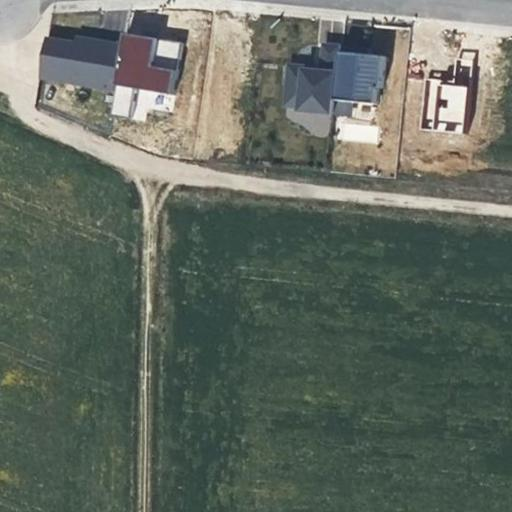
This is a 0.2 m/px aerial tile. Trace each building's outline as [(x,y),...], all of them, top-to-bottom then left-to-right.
[(184,44),(127,35),(125,47),(118,92),(114,117),(132,120),(137,90),(175,97),(184,44)] [(118,92),(125,47),(78,39),(77,44),(48,40),(41,79),(118,92)] [(345,44),(346,42),(327,40),(325,69),(318,68),(318,64),(294,62),(290,106),(305,107),(305,112),(338,115),(340,99),(345,44)] [(382,47),(345,44),(340,99),(382,103),(383,86),(386,86),(389,54),(381,54),(382,47)] [(426,78),(421,132),(468,136),(475,61),(455,60),(453,85),(440,83),(440,79),(426,78)]
